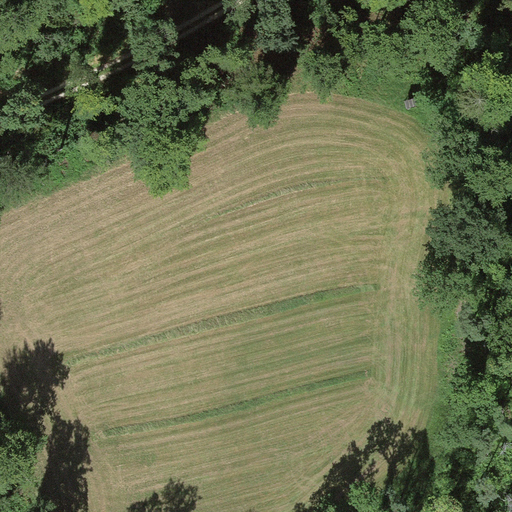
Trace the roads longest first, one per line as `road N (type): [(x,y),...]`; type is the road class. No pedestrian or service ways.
road 1 (track): [(226,0),(98,69),(0,107)]
road 2 (track): [(511,309),(423,483),(424,511)]
